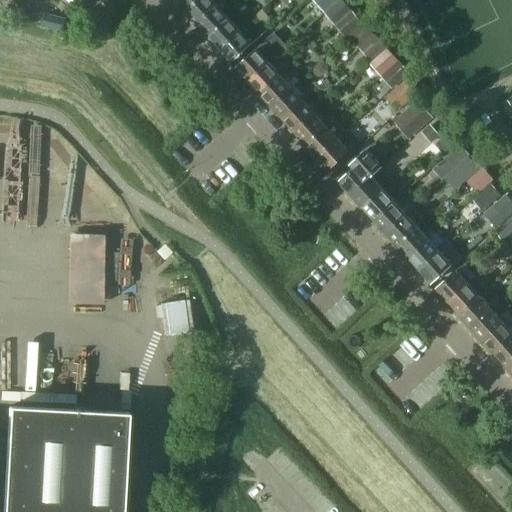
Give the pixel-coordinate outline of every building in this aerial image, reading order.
[(175,0),(186,11),(198,0),(175,0)] [(198,0),(186,11),(197,24),(224,0),(215,0),(214,2),(211,0),(198,0)] [(224,0),(197,24),(209,37),(236,12),(224,0)] [(313,0),(324,13),(339,0),(313,0)] [(339,0),(324,13),(335,26),(353,11),(343,0),(339,0)] [(236,12),(209,37),(220,49),(240,31),(256,17),(255,17),(250,11),(243,17),(238,10),(236,12)] [(335,26),(344,37),(362,22),(353,11),(335,26)] [(32,16),(30,25),(41,27),(42,19),(32,16)] [(63,31),(65,21),(59,20),(43,17),(41,26),(63,31)] [(240,31),(220,49),(232,62),(234,60),(261,36),(255,29),(261,24),(256,17),(240,31)] [(348,36),(360,50),(376,36),(363,22),(348,36)] [(287,46),(275,34),(257,50),(239,66),(237,68),(249,81),(269,63),(276,57),(287,46)] [(371,63),(387,48),(376,36),(360,50),(371,63)] [(380,78),(399,61),(392,54),(387,48),(371,63),(369,65),(380,78)] [(391,90),(407,76),(410,74),(399,61),(380,78),(391,90)] [(260,94),(280,76),(287,69),(283,65),(276,72),(269,63),(249,81),(260,94)] [(314,68),(312,74),(315,77),(321,78),(328,72),(329,67),(326,63),(320,63),(314,68)] [(260,94),(271,106),(292,88),(298,82),(295,78),(288,84),(280,76),(260,94)] [(399,111),(420,92),(407,76),(391,90),(385,96),(399,111)] [(314,82),(306,90),(310,95),(318,87),(314,82)] [(283,119),(303,101),(310,95),(306,91),(299,97),(292,88),(271,106),(283,119)] [(283,119),(294,132),(314,113),(321,107),(318,103),(311,109),(303,101),(283,119)] [(418,102),(404,115),(418,131),(433,119),(418,102)] [(294,132),(306,144),(326,126),(333,120),(329,116),(322,122),(314,113),(294,132)] [(430,125),(422,133),(431,143),(440,135),(430,125)] [(306,144),(317,157),(337,139),(344,133),(340,129),(334,135),(326,126),(306,144)] [(445,155),(457,143),(448,134),(436,145),(445,155)] [(337,139),(317,157),(329,170),(330,168),(349,152),(348,151),(356,145),(352,141),(345,147),(337,139)] [(446,157),(432,169),(442,180),(455,167),(469,155),(460,145),(446,157)] [(499,147),(491,153),(493,156),(498,163),(504,159),(506,157),(499,147)] [(341,180),(339,182),(351,195),(371,177),(378,170),(384,165),(369,150),(354,163),(357,166),(341,180)] [(464,183),(479,169),(468,157),(453,171),(464,183)] [(484,169),(468,183),(480,196),(495,182),(484,169)] [(351,195),(362,207),(392,181),(388,177),(386,179),(379,185),(371,177),(351,195)] [(362,207),(374,220),(394,202),(401,195),(403,193),(392,181),(362,207)] [(482,212),(501,195),(492,185),(473,202),(482,212)] [(504,196),(491,207),(504,222),(511,215),(511,201),(506,195),(504,196)] [(374,220),(385,233),(405,214),(412,208),(408,204),(402,210),(394,202),(374,220)] [(396,245),(416,227),(424,221),(412,208),(405,214),(385,233),(396,245)] [(511,218),(496,230),(510,248),(511,246),(511,218)] [(396,245),(408,258),(428,239),(435,233),(444,224),(441,220),(431,229),(424,235),(416,227),(396,245)] [(408,258),(420,271),(446,246),(443,242),(436,248),(428,239),(408,258)] [(446,246),(420,271),(431,283),(433,281),(451,265),(458,259),(462,256),(449,243),(446,246)] [(436,289),(448,302),(476,277),(464,264),(456,271),(439,287),(436,289)] [(448,302),(460,315),(480,297),(487,290),(476,277),(448,302)] [(460,315),(471,327),(491,309),(498,303),(494,299),(488,305),(480,297),(460,315)] [(188,300),(160,304),(164,336),(193,333),(188,300)] [(471,327),(482,340),(502,322),(509,316),(506,312),(499,318),(491,309),(471,327)] [(482,340),(494,353),(511,336),(511,318),(509,316),(502,322),(482,340)] [(511,336),(494,353),(505,365),(511,359),(511,336)] [(3,511),(122,511),(128,413),(9,407),(3,511)]
